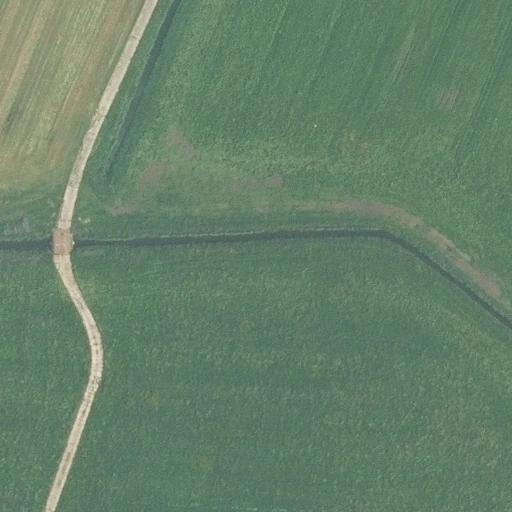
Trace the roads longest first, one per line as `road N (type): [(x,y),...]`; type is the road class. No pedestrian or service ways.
road 1 (track): [(48,511),(98,363),(95,335),(62,266),(61,235)]
road 2 (track): [(155,0),(82,154),(61,235)]
